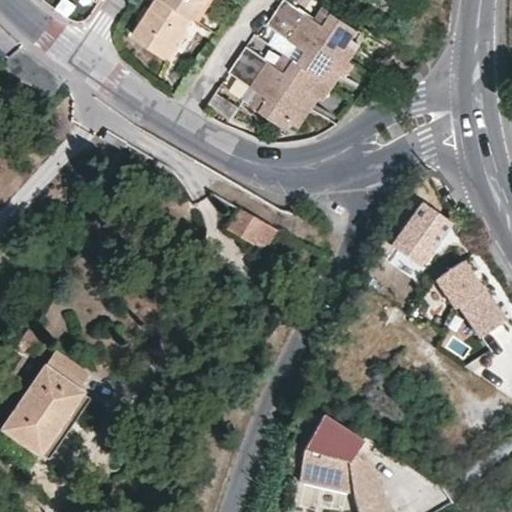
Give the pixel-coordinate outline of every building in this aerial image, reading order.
[(166,53),(194,13),(173,0),(153,0),(144,15),(134,31),(166,53)] [(204,0),(173,0),(194,13),(195,14),(204,0)] [(356,24),(333,8),(325,20),(316,15),(294,0),(282,0),(277,8),(340,50),(348,36),(356,24)] [(325,20),(333,8),(324,2),(316,15),(325,20)] [(340,50),(277,8),(271,17),(268,20),(297,39),(308,46),(299,58),(323,74),(331,62),(338,67),(343,70),(352,58),(347,55),(340,50)] [(356,41),(348,36),(340,50),(347,55),(356,41)] [(308,46),(297,39),(289,52),(294,55),(299,58),(308,46)] [(323,74),(299,58),(294,55),(286,68),(276,62),(248,44),(246,46),(240,55),(302,96),(310,84),(318,89),(321,92),(330,79),(323,74)] [(289,52),(285,49),(276,62),(286,68),(294,55),(289,52)] [(4,74),(47,106),(62,87),(16,53),(9,63),(6,62),(4,74)] [(302,96),(240,55),(234,64),(231,69),(259,88),(268,95),(260,107),(283,123),(289,115),(302,96)] [(338,67),(331,62),(323,74),(330,79),(338,67)] [(318,89),(310,84),(302,96),(310,102),(318,89)] [(268,95),(259,88),(251,101),(260,107),(268,95)] [(310,102),(302,96),(289,115),(297,121),(310,102)] [(126,142),(108,133),(99,142),(98,152),(115,161),(124,145),(126,142)] [(452,221),(420,197),(379,255),(387,260),(397,247),(418,263),(421,265),(441,236),(452,221)] [(275,229),(239,207),(224,229),(251,245),(255,240),(265,246),(275,229)] [(455,246),(441,236),(421,265),(418,263),(410,275),(426,286),(455,246)] [(511,319),(511,307),(504,294),(470,307),(491,335),(511,319)] [(31,350),(40,339),(24,328),(11,346),(20,352),(25,346),(31,350)] [(0,429),(36,454),(79,392),(74,389),(85,373),(52,350),(41,366),(0,423),(0,429)] [(453,356),(430,384),(447,399),(470,371),(453,356)] [(87,398),(79,392),(36,454),(45,460),(87,398)] [(356,459),(364,445),(323,418),(303,455),(294,485),(347,500),(354,511),(390,511),(377,478),(356,459)]
